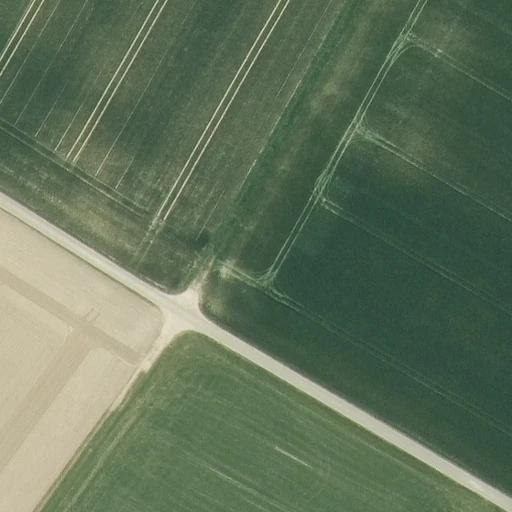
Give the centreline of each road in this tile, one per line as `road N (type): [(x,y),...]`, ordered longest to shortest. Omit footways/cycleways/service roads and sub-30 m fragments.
road 1 (track): [(508,511),(176,316)]
road 2 (track): [(357,0),(176,316)]
road 3 (track): [(176,316),(40,511)]
road 4 (track): [(0,204),(176,316)]
